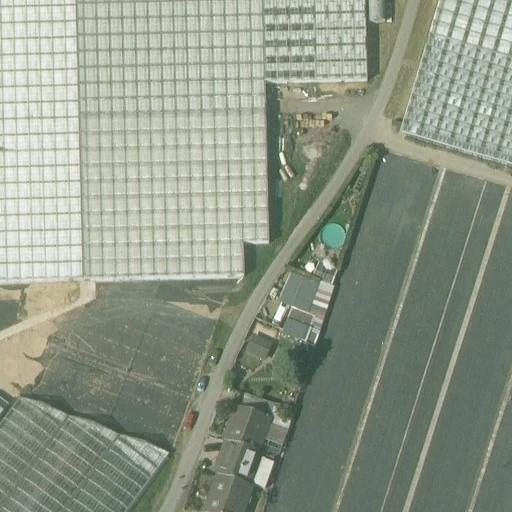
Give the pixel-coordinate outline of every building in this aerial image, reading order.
[(76,0),(79,104),(25,105),(0,105),(0,129),(26,128),(80,128),(84,285),(245,281),(244,249),(270,248),(266,89),(263,0),(76,0)] [(24,0),(27,95),(25,95),(25,105),(79,104),(76,0),(24,0)] [(263,0),(266,89),(371,86),(367,0),(263,0)] [(511,0),(441,0),(400,132),(511,166),(511,0)] [(23,31),(0,31),(0,105),(25,105),(25,95),(23,31)] [(26,128),(0,129),(0,166),(27,166),(26,138),(26,128)] [(80,128),(26,128),(26,138),(28,138),(32,287),(84,286),(84,285),(80,128)] [(27,166),(0,166),(0,287),(32,287),(28,138),(26,138),(27,166)] [(331,287),(336,274),(317,266),(312,280),(331,287)] [(334,293),(321,287),(310,320),(324,325),(334,293)] [(115,288),(0,291),(0,371),(172,437),(216,320),(115,288)] [(310,320),(292,313),(288,325),(320,337),(324,325),(310,320)] [(251,341),(246,357),(265,362),(269,346),(251,341)] [(20,402),(0,429),(0,511),(133,511),(172,459),(20,402)] [(270,425),(237,413),(226,442),(229,443),(228,448),(261,460),(261,459),(258,458),(270,425)] [(261,460),(228,448),(218,476),(221,477),(219,482),(252,494),(252,493),(249,492),(261,460)] [(245,511),(252,494),(219,482),(208,511),(245,511)]
